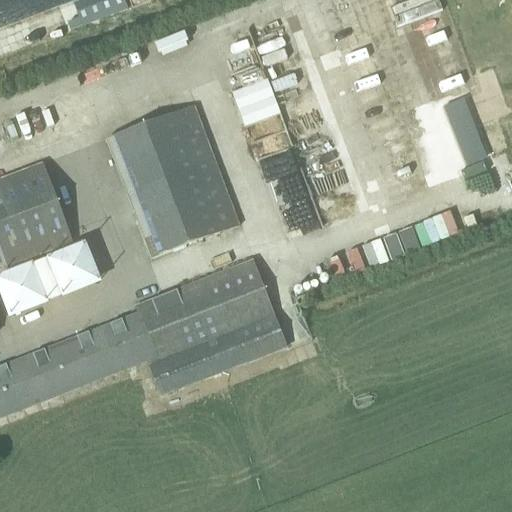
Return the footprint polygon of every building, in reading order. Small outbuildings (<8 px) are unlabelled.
[(83,29),(129,11),(124,0),(110,0),(77,13),(79,19),(67,24),(71,32),(83,28),(83,29)] [(483,161),(460,102),(445,108),(467,167),(483,161)] [(152,260),(240,227),(195,109),(108,142),(152,260)] [(0,271),(72,244),(42,166),(0,182),(0,271)] [(101,284),(95,268),(86,245),(47,261),(48,264),(36,269),(35,265),(0,279),(0,291),(10,319),(49,305),(48,301),(61,295),(62,299),(101,284)] [(161,398),(287,349),(253,262),(135,308),(138,316),(0,369),(0,419),(147,362),(161,398)]
